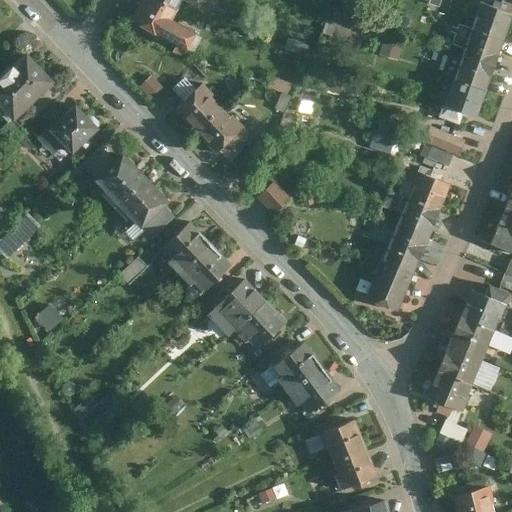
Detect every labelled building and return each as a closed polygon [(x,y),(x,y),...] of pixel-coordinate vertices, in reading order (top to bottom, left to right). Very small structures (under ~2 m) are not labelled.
[(175,8),(159,0),(142,0),(133,18),(186,48),(197,32),(170,17),(175,8)] [(159,0),(175,8),(179,0),(189,0),(199,5),(202,0),(159,0)] [(483,0),(474,26),(506,37),(511,20),(511,9),(486,0),(483,0)] [(465,52),(497,63),(506,37),(474,26),(465,52)] [(55,80),(24,49),(0,73),(0,104),(15,119),(55,80)] [(455,80),(487,91),(497,63),(465,52),(455,80)] [(478,116),(487,91),(455,80),(446,104),(478,116)] [(195,131),(222,106),(201,83),(174,109),(195,131)] [(99,127),(74,102),(48,128),(72,153),(99,127)] [(222,106),(195,131),(214,152),(242,127),(222,106)] [(458,154),(465,138),(429,123),(423,139),(458,154)] [(450,162),(453,151),(431,146),(428,156),(450,162)] [(94,179),(117,203),(146,175),(123,151),(94,179)] [(410,197),(441,209),(449,184),(419,172),(410,197)] [(146,175),(117,203),(141,228),(170,201),(146,175)] [(279,184),(262,200),(279,218),(295,202),(279,184)] [(399,224),(431,237),(441,209),(410,197),(399,224)] [(511,208),(506,206),(491,242),(511,251),(511,208)] [(164,247),(183,269),(212,243),(193,221),(164,247)] [(384,260),(415,272),(431,237),(399,224),(384,260)] [(212,243),(183,269),(202,290),(231,264),(212,243)] [(415,272),(384,260),(367,299),(399,312),(415,272)] [(511,290),(511,274),(506,273),(501,286),(511,290)] [(217,304),(239,327),(266,301),(244,278),(217,304)] [(462,316),(499,331),(510,305),(474,290),(462,316)] [(266,301),(239,327),(260,349),(287,323),(266,301)] [(34,316),(49,331),(64,317),(49,302),(34,316)] [(462,316),(451,343),(487,359),(499,331),(462,316)] [(270,368),(289,393),(323,367),(304,343),(270,368)] [(439,371),(475,386),(487,359),(451,343),(439,371)] [(323,367),(289,393),(307,416),(340,390),(323,367)] [(439,371),(428,397),(464,413),(475,386),(439,371)] [(74,411),(90,427),(108,407),(92,392),(74,411)] [(334,461),(368,449),(358,421),(324,433),(334,461)] [(464,458),(480,464),(493,432),(478,425),(464,458)] [(368,449),(334,461),(343,488),(377,476),(368,449)] [(456,497),(459,511),(494,511),(489,488),(456,497)] [(390,511),(387,501),(346,511),(390,511)]
